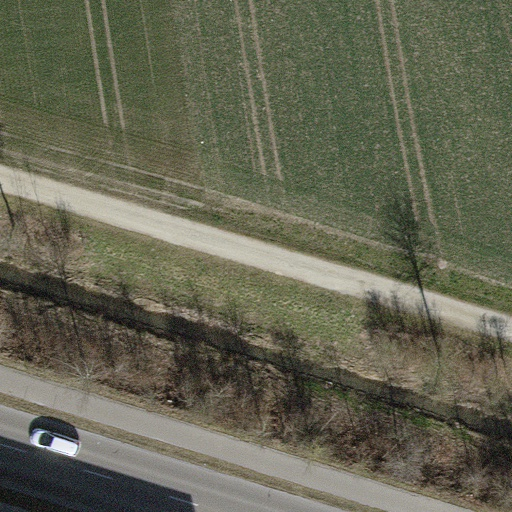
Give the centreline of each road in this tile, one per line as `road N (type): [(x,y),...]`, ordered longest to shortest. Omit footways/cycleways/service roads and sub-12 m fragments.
road 1 (track): [(0,175),(511,329)]
road 2 (tertiary): [(0,443),(221,511)]
